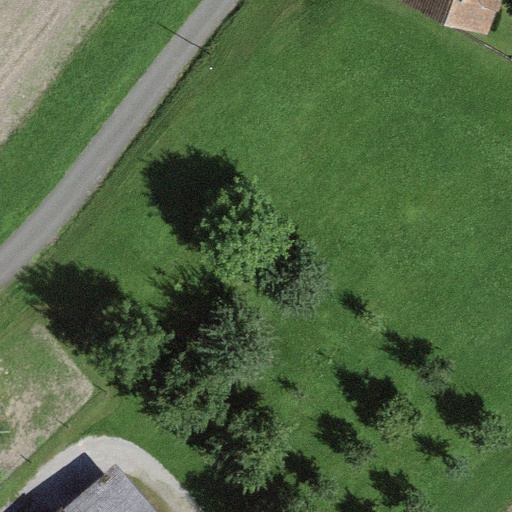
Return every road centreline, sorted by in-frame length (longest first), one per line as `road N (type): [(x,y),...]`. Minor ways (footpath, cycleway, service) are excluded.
road 1 (track): [(232,0),(0,281)]
road 2 (track): [(192,511),(147,469),(107,454),(61,467),(16,511)]
